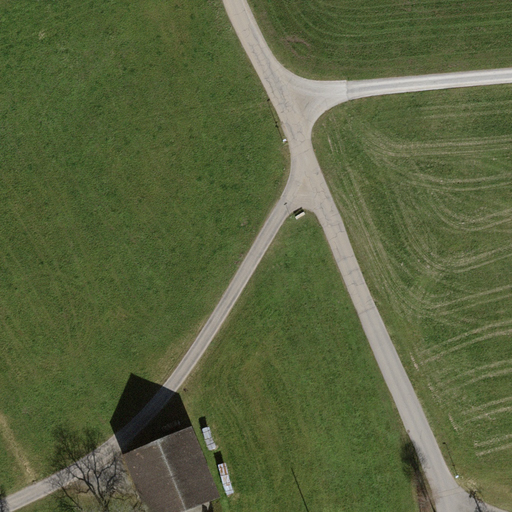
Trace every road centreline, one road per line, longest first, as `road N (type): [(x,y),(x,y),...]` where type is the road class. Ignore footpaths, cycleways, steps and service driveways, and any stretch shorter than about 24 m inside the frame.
road 1 (unclassified): [(0,509),(86,464),(140,422),(311,176)]
road 2 (unclassified): [(449,511),(311,176)]
road 3 (track): [(283,101),(511,76)]
road 4 (unclassified): [(311,176),(233,0)]
